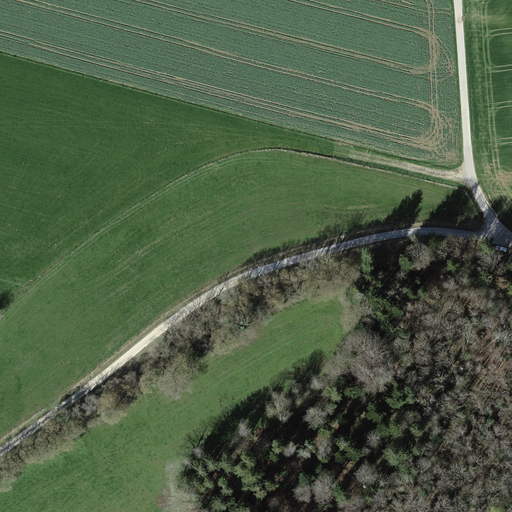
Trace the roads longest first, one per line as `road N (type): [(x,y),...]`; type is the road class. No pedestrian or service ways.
road 1 (track): [(0,451),(244,275),(417,230),(511,243)]
road 2 (track): [(458,0),(469,182),(511,233)]
